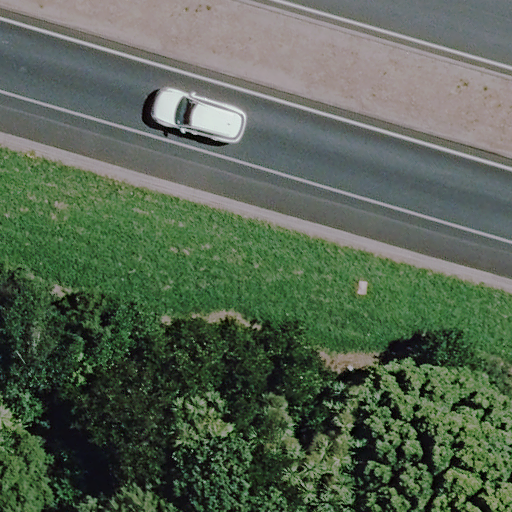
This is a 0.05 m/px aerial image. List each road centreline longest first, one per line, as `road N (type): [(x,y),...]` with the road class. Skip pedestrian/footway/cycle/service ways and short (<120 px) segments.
road 1 (primary): [(511,215),(0,63)]
road 2 (primary): [(391,0),(511,35)]
